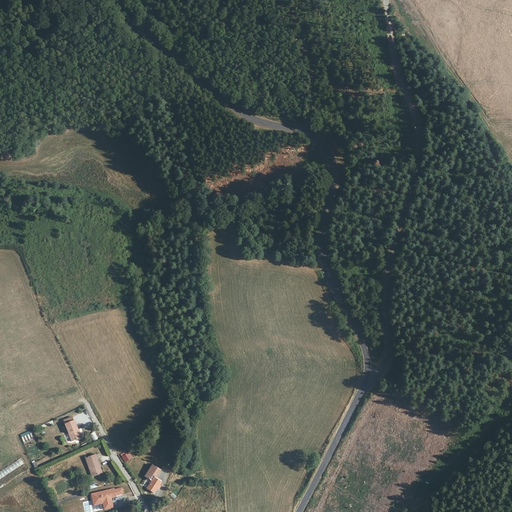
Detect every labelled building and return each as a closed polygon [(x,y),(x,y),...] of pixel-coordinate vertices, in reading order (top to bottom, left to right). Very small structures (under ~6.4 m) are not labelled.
[(72,438),(81,434),(75,418),(65,421),(72,438)] [(33,433),(23,435),(24,442),(35,439),(33,433)] [(125,463),(133,458),(128,450),(120,455),(125,463)] [(93,475),(104,471),(97,453),(87,457),(93,475)] [(153,495),(161,485),(153,480),(154,479),(156,480),(160,473),(152,467),(145,478),(152,483),(146,490),(153,495)] [(102,504),(104,510),(114,508),(111,497),(124,495),(122,487),(90,494),(93,506),(102,504)] [(39,511),(28,489),(16,495),(25,511),(39,511)]
